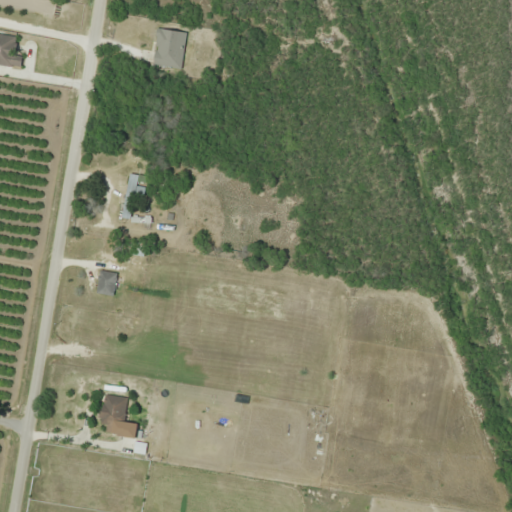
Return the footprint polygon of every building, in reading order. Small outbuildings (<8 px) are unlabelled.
[(152,65),(181,69),(186,33),(157,29),(152,65)] [(15,56),(17,35),(0,33),(0,65),(22,67),(23,57),(15,56)] [(145,177),(130,174),(121,217),(131,219),(135,197),(143,199),(145,186),(143,186),(145,177)] [(144,255),(145,244),(132,244),(132,255),(144,255)] [(114,296),(116,273),(100,271),(97,294),(114,296)] [(123,422),(128,399),(106,394),(100,424),(107,426),(105,433),(135,439),(138,425),(123,422)]
